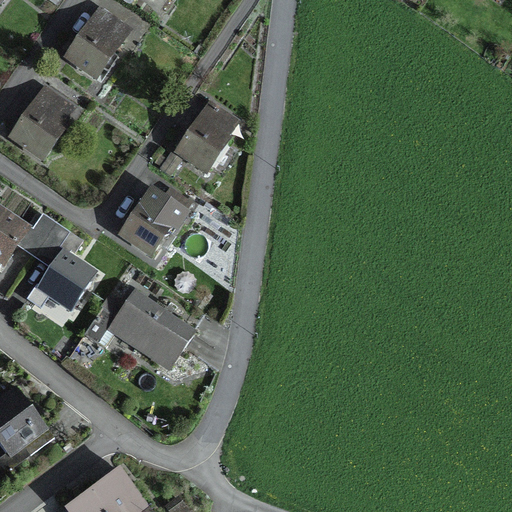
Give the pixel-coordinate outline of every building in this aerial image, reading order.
[(119,47),(104,36),(114,21),(99,11),(67,58),(97,79),(119,47)] [(66,106),(44,91),(11,138),(44,160),(66,128),(56,121),(66,106)] [(209,106),(177,153),(207,174),(230,141),(220,135),(230,120),(209,106)] [(120,236),(151,257),(173,226),(175,227),(184,214),(153,192),(145,204),(143,202),(120,236)] [(0,268),(3,264),(4,264),(27,231),(0,213),(0,268)] [(25,243),(38,252),(56,226),(43,217),(25,243)] [(56,226),(38,252),(51,261),(52,260),(56,263),(39,288),(37,287),(27,301),(41,310),(51,296),(72,311),(95,277),(67,258),(71,252),(75,255),(82,244),(56,226)] [(123,312),(107,301),(101,310),(102,311),(85,336),(106,350),(119,330),(139,344),(136,350),(169,371),(194,334),(135,294),(123,312)] [(41,429),(15,394),(0,404),(0,432),(13,450),(8,454),(16,464),(28,454),(30,457),(54,439),(44,426),(41,429)] [(67,510),(67,511),(139,511),(146,508),(119,471),(67,510)]
